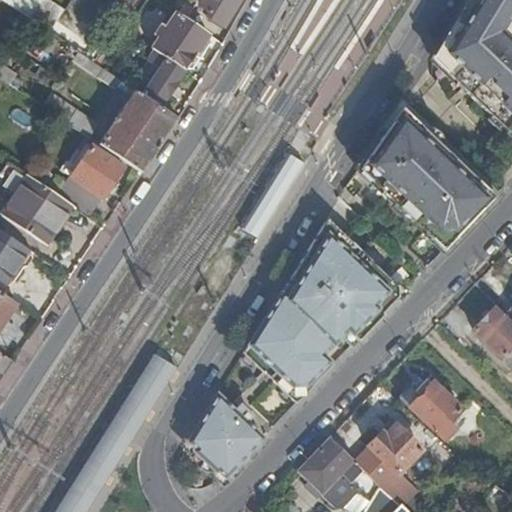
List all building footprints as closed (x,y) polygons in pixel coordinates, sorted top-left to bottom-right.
[(62,11),(44,0),(0,0),(0,1),(47,33),(62,11)] [(223,27),(239,0),(201,0),(198,5),(209,12),(207,17),(223,27)] [(511,0),(469,0),(453,28),(433,60),(511,133),(511,38),(511,37),(511,0)] [(185,20),(191,11),(182,6),(177,15),(185,20)] [(153,51),(182,71),(207,35),(185,20),(177,15),(174,13),(162,30),(159,27),(153,36),(156,38),(149,48),(153,51)] [(139,95),(157,107),(182,71),(153,51),(146,61),(157,69),(139,95)] [(113,88),(118,81),(98,68),(77,54),(73,61),(113,88)] [(0,80),(8,87),(16,76),(0,65),(0,80)] [(96,145),(138,173),(174,119),(157,107),(139,95),(133,91),(96,145)] [(40,108),(82,135),(90,123),(49,96),(40,108)] [(492,198),(399,110),(381,136),(359,168),(390,197),(387,200),(407,219),(409,216),(444,248),(492,198)] [(68,178),(88,145),(84,143),(62,174),(68,178)] [(68,178),(100,199),(121,167),(88,145),(68,178)] [(258,238),(304,162),(287,151),(241,228),(258,238)] [(55,196),(27,177),(0,217),(42,245),(70,206),(55,196)] [(55,196),(70,206),(87,218),(100,199),(68,178),(55,196)] [(397,297),(403,292),(326,221),(308,250),(279,298),(285,302),(265,337),(258,333),(254,340),(244,356),(264,373),(275,362),(285,371),(274,383),(283,390),(297,404),(334,364),(324,354),(340,337),(347,330),(353,335),(377,310),(382,314),(397,297)] [(0,280),(4,283),(26,251),(0,233),(0,280)] [(0,324),(14,303),(0,293),(0,324)] [(285,302),(279,298),(258,333),(265,337),(285,302)] [(351,347),(382,314),(377,310),(353,335),(347,330),(340,337),(351,347)] [(511,351),(511,329),(511,328),(506,333),(493,320),(489,315),(470,334),(497,362),(508,351),(510,353),(511,351)] [(12,362),(0,353),(0,373),(3,376),(12,362)] [(52,511),(86,511),(177,369),(153,353),(52,511)] [(264,373),(274,383),(285,371),(275,362),(264,373)] [(413,394),(418,400),(407,411),(443,445),(453,434),(447,428),(459,415),(432,389),(429,387),(427,389),(422,384),(413,394)] [(226,479),(265,438),(248,424),(253,417),(243,408),(237,414),(219,398),(187,446),(195,452),(193,456),(215,475),(217,472),(226,479)] [(384,441),(381,437),(353,468),(358,472),(365,479),(376,490),(379,492),(392,478),(394,480),(417,456),(393,432),(384,441)] [(351,466),(325,441),(293,475),(319,500),(341,477),(351,466)] [(353,468),(351,466),(341,477),(348,483),(358,472),(353,468)] [(365,479),(358,472),(348,483),(355,490),(365,479)] [(365,479),(355,490),(368,502),(376,490),(365,479)] [(376,490),(368,502),(362,511),(399,511),(379,492),(376,490)] [(508,511),(511,506),(511,504),(495,494),(485,508),(491,511),(508,511)]
